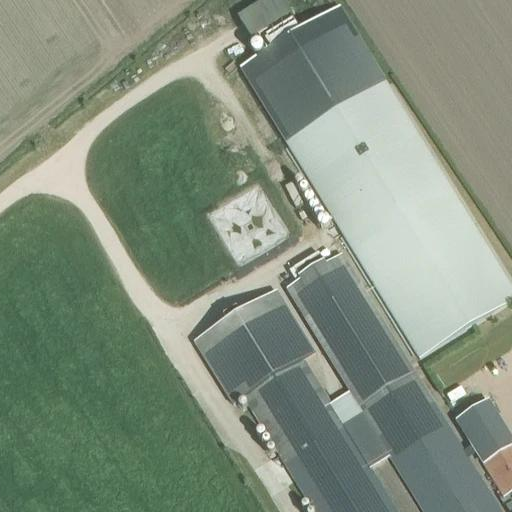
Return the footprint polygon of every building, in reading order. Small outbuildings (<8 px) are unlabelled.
[(263,32),(270,44),(295,30),(278,0),(260,0),(233,15),(247,41),(263,32)] [(511,303),(511,287),(385,81),(341,8),(239,69),(285,142),(420,360),(511,303)] [(277,292),(195,343),(233,406),(243,399),(313,511),(499,511),(358,286),(336,251),(281,286),(422,511),(394,511),(301,363),(315,354),(277,292)] [(511,471),(511,438),(506,429),(473,450),(493,483),(511,471)] [(277,459),(258,469),(272,494),(291,484),(277,459)]
